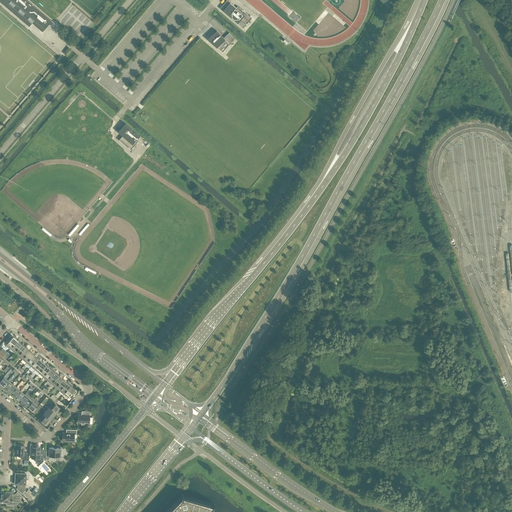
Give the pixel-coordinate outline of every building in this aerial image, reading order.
[(56,24),(27,0),(0,0),(30,25),(33,22),(34,23),(34,24),(42,31),(50,22),(49,22),(51,20),(56,24)] [(252,17),(250,15),(250,16),(237,6),(238,7),(237,8),(227,0),(226,0),(220,8),(243,28),(252,17)] [(217,30),(212,35),(213,36),(208,40),(222,52),(235,38),(229,32),(229,33),(224,38),(217,30)] [(118,132),(119,131),(123,135),(119,140),(131,150),(139,141),(137,139),(140,135),(125,123),(118,132)] [(10,348),(18,340),(13,336),(12,336),(12,335),(11,336),(10,336),(9,336),(9,337),(9,338),(9,339),(9,340),(10,340),(6,345),(10,348)] [(14,352),(22,343),(18,340),(10,348),(14,352)] [(18,355),(26,347),(22,343),(14,352),(18,355)] [(23,359),(30,350),(26,347),(18,355),(23,359)] [(27,362),(34,354),(30,350),(23,359),(27,362)] [(29,367),(31,366),(38,357),(34,354),(27,362),(25,364),(25,365),(28,367),(29,367)] [(35,369),(42,361),(38,357),(31,366),(35,369)] [(39,373),(46,364),(42,361),(35,369),(39,373)] [(43,376),(51,368),(46,364),(39,373),(43,376)] [(47,380),(55,371),(51,368),(43,376),(47,380)] [(51,383),(59,375),(55,371),(47,380),(51,383)] [(56,387),(63,378),(59,375),(51,383),(56,387)] [(0,385),(2,387),(8,380),(4,377),(0,381),(0,385)] [(60,390),(67,382),(63,378),(56,387),(60,390)] [(6,391),(12,384),(8,380),(2,387),(6,391)] [(64,394),(71,385),(67,382),(60,390),(64,394)] [(10,394),(16,387),(12,384),(6,391),(10,394)] [(75,389),(71,385),(64,394),(68,398),(72,393),(73,393),(73,394),(74,394),(75,393),(76,393),(76,392),(76,391),(76,390),(76,389),(75,389)] [(15,398),(20,391),(16,387),(10,394),(15,398)] [(19,401),(24,394),(20,391),(15,398),(19,401)] [(23,405),(29,398),(31,395),(26,392),(24,394),(19,401),(23,405)] [(27,408),(33,401),(35,399),(31,395),(29,398),(23,405),(27,408)] [(35,399),(33,401),(27,408),(31,412),(39,403),(35,399)] [(54,402),(50,406),(57,412),(61,408),(54,402)] [(57,412),(50,406),(47,410),(54,416),(57,412)] [(54,416),(47,410),(43,415),(50,420),(54,416)] [(78,415),(78,423),(81,423),(81,424),(82,425),(84,425),(85,424),(85,423),(88,424),(88,420),(89,420),(89,419),(90,411),(83,411),(83,414),(82,415),(79,415),(78,415)] [(50,420),(43,415),(40,419),(39,418),(37,420),(42,425),(44,423),(46,425),(50,420)] [(63,433),(62,441),(72,441),(72,438),(73,438),(74,437),(74,434),(76,435),(77,430),(68,429),(68,432),(66,433),(63,433)] [(24,453),(25,446),(17,445),(17,455),(21,456),(20,458),(27,459),(27,453),(24,453)] [(43,461),(44,450),(40,450),(40,449),(39,449),(39,448),(39,446),(36,446),(36,447),(32,447),(32,451),(31,451),(31,452),(31,454),(32,454),(31,458),(35,458),(35,461),(39,465),(44,461),(43,461)] [(46,450),(45,459),(49,460),(49,456),(52,456),(57,456),(57,457),(61,457),(61,448),(58,448),(53,447),(49,447),(49,450),(46,450)] [(26,474),(15,473),(15,484),(19,484),(19,486),(17,489),(31,500),(34,496),(31,493),(32,492),(28,489),(26,492),(25,490),(26,474)] [(13,491),(2,490),(1,501),(7,502),(7,503),(8,504),(12,504),(12,503),(16,504),(17,500),(20,500),(23,496),(17,491),(15,494),(12,494),(13,491)] [(188,511),(189,511),(211,511),(213,505),(213,504),(213,503),(185,495),(184,496),(183,495),(181,495),(182,496),(181,497),(180,496),(176,500),(177,501),(166,511),(188,511)]
